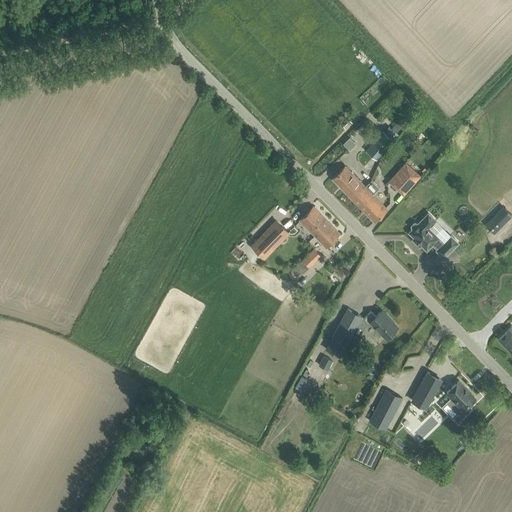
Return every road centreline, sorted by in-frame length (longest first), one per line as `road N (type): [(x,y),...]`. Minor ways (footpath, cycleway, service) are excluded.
road 1 (unclassified): [(511,385),(229,99),(168,27),(157,0)]
road 2 (track): [(182,0),(156,20),(0,54)]
